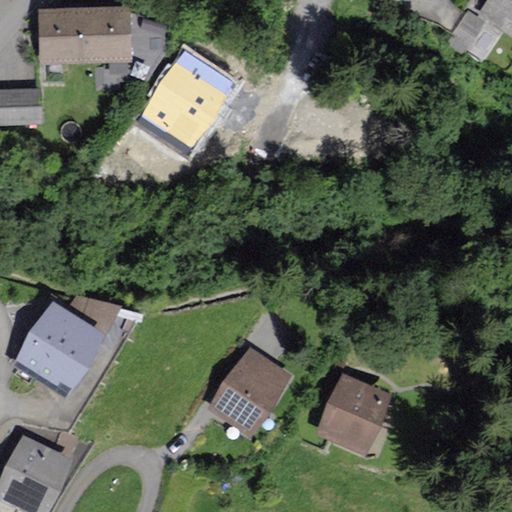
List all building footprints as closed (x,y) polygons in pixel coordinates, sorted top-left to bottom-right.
[(511,0),(486,0),(479,12),(501,27),(508,17),(511,19),(511,0)] [(129,4),(35,6),(36,60),(130,57),(129,4)] [(493,28),(474,16),(458,40),(476,53),(493,28)] [(42,85),(0,87),(0,122),(43,120),(42,85)] [(108,334),(54,302),(14,369),(69,401),(108,334)] [(293,379),(249,350),(211,408),(255,437),(293,379)] [(392,393),(341,373),(316,434),(367,455),(392,393)] [(21,420),(19,432),(55,440),(58,429),(21,420)] [(52,511),(74,464),(22,440),(0,487),(0,496),(34,511),(52,511)]
